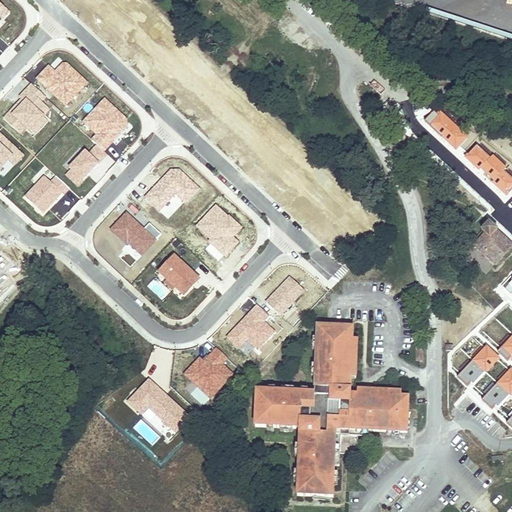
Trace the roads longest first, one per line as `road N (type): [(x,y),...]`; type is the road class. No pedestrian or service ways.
road 1 (residential): [(440,445),(435,312),(411,200),(353,102),(346,73),(353,58)]
road 2 (residential): [(66,247),(154,329),(183,335),(207,320),(291,229)]
road 3 (residential): [(66,247),(175,122)]
road 4 (residential): [(59,15),(175,122)]
road 5 (residential): [(175,122),(291,229)]
